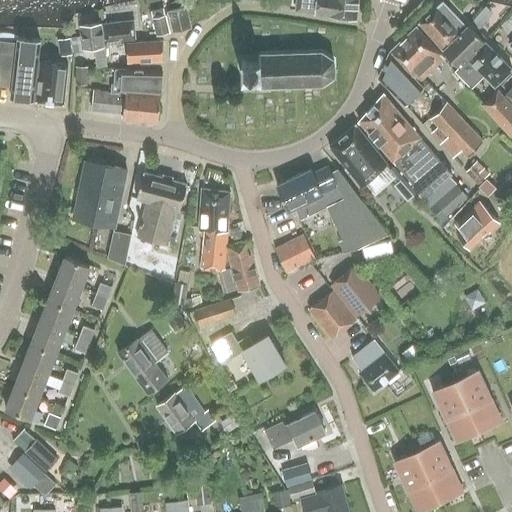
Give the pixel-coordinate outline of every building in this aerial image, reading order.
[(296,0),(295,12),(356,19),(357,0),(296,0)] [(442,50),(450,41),(465,27),(442,2),(418,23),(442,50)] [(173,31),(190,27),(186,8),(169,12),(173,31)] [(152,19),(165,16),(164,9),(151,12),(152,19)] [(156,36),(169,34),(165,16),(152,19),(156,36)] [(105,45),(135,41),(133,20),(102,24),(105,45)] [(104,47),(101,24),(80,26),(81,36),(82,49),(95,48),(97,67),(106,66),(105,54),(104,47)] [(458,67),(484,41),(468,25),(465,27),(451,43),(450,42),(442,50),(445,53),(458,67)] [(409,69),(420,81),(444,58),(416,26),(391,50),(409,69)] [(81,36),(71,37),(72,41),(73,52),(79,51),(83,51),(82,49),(81,36)] [(12,86),(11,98),(33,100),(40,40),(17,38),(17,43),(12,86)] [(60,56),(71,54),(69,38),(58,39),(60,56)] [(0,85),(12,86),(17,43),(0,40),(0,85)] [(129,69),(162,69),(163,41),(127,42),(127,62),(128,62),(129,69)] [(497,83),(511,69),(484,41),(457,69),(473,85),(486,72),(497,83)] [(405,105),(425,86),(420,81),(409,69),(390,50),(378,77),(405,105)] [(246,60),(241,60),(242,80),(259,80),(259,86),(322,84),(333,76),(334,74),(334,60),(332,58),(321,51),(258,53),(258,54),(246,54),(246,60)] [(63,104),(67,64),(40,61),(36,101),(63,104)] [(86,85),(87,66),(76,66),(76,84),(86,85)] [(162,69),(129,69),(115,69),(114,84),(111,83),(110,92),(118,93),(118,91),(122,92),(122,91),(160,94),(162,69)] [(510,135),(511,133),(511,107),(497,90),(482,103),(510,135)] [(118,93),(106,92),(94,91),(92,110),(116,112),(116,109),(123,110),(123,118),(158,122),(160,95),(125,92),(125,98),(121,98),(121,93),(118,93)] [(451,174),(383,94),(358,121),(393,162),(393,161),(413,184),(413,185),(424,198),(451,174)] [(467,157),(482,141),(446,102),(430,118),(439,127),(448,137),(440,144),(452,157),(460,150),(467,157)] [(371,177),(387,163),(355,124),(329,146),(360,185),(370,177),(371,177)] [(439,127),(431,134),(440,144),(448,137),(439,127)] [(114,226),(126,169),(85,161),(73,218),(114,226)] [(476,161),(465,172),(478,185),(489,173),(476,161)] [(311,169),(276,185),(288,210),(295,207),(300,218),(326,206),(347,251),(357,248),(387,234),(337,169),(331,171),(328,166),(313,173),(311,169)] [(179,210),(186,184),(143,173),(136,199),(147,201),(137,237),(166,245),(176,209),(179,210)] [(438,200),(452,187),(456,184),(449,176),(445,179),(430,192),(424,198),(422,200),(429,208),(435,202),(437,201),(438,200)] [(487,180),(480,187),(488,194),(494,187),(487,180)] [(450,212),(467,197),(456,184),(438,200),(450,212)] [(205,228),(227,231),(230,192),(201,188),(198,227),(205,228)] [(489,232),(499,223),(479,202),(454,224),(462,232),(457,236),(469,249),(488,231),(489,232)] [(227,231),(205,228),(201,267),(217,269),(224,269),(227,231)] [(125,263),(131,235),(113,231),(108,257),(125,263)] [(286,272),(314,257),(304,235),(275,250),(286,272)] [(259,284),(248,240),(226,246),(238,290),(237,290),(237,291),(260,285),(260,284),(259,284)] [(57,277),(81,287),(89,265),(65,256),(57,277)] [(356,315),(379,297),(355,266),(331,284),(356,315)] [(224,269),(217,269),(223,293),(235,290),(230,270),(224,269)] [(72,310),(81,287),(57,277),(48,300),(72,310)] [(96,293),(106,297),(111,286),(100,282),(96,293)] [(181,303),(181,308),(192,307),(191,298),(186,299),(188,284),(178,283),(176,283),(176,284),(173,302),(175,302),(181,303)] [(332,338),(356,319),(333,289),(308,309),(332,338)] [(102,310),(106,297),(96,293),(91,305),(102,310)] [(236,315),(231,297),(193,309),(199,326),(236,315)] [(64,331),(72,310),(48,300),(40,321),(64,331)] [(168,322),(178,314),(171,305),(161,312),(168,322)] [(55,353),(64,331),(40,321),(31,344),(55,353)] [(78,337),(89,341),(94,329),(83,325),(78,337)] [(168,353),(150,329),(138,338),(137,338),(118,352),(148,394),(168,380),(155,362),(168,353)] [(237,342),(231,332),(210,344),(222,363),(243,350),(260,378),(284,364),(267,336),(252,344),(247,336),(237,342)] [(85,353),(89,341),(78,337),(74,349),(85,353)] [(374,339),(352,356),(362,370),(359,372),(373,390),(399,370),(384,352),(374,339)] [(47,374),(55,353),(31,344),(23,365),(47,374)] [(409,362),(419,358),(411,347),(402,354),(409,362)] [(458,363),(470,357),(467,350),(455,355),(458,363)] [(456,361),(454,356),(448,359),(450,364),(456,361)] [(43,383),(47,374),(23,365),(14,387),(38,397),(43,383)] [(61,380),(72,384),(77,372),(66,368),(61,380)] [(476,371),(455,381),(478,430),(499,421),(476,371)] [(47,374),(43,383),(58,389),(61,380),(47,374)] [(68,396),(72,384),(61,380),(58,389),(57,392),(68,396)] [(236,387),(233,381),(226,385),(230,391),(236,387)] [(458,440),(478,430),(455,381),(435,391),(458,440)] [(204,412),(185,385),(175,393),(175,392),(156,405),(176,433),(194,420),(201,430),(215,420),(208,409),(204,412)] [(33,409),(38,397),(14,387),(6,409),(37,421),(41,412),(33,409)] [(55,403),(51,413),(59,416),(63,406),(55,403)] [(325,432),(315,411),(284,426),(282,421),(264,430),(273,448),(295,438),(298,444),(325,432)] [(55,429),(60,417),(59,416),(51,413),(49,412),(44,424),(55,429)] [(240,422),(234,412),(221,420),(228,430),(240,422)] [(46,470),(57,458),(37,439),(26,452),(46,470)] [(438,442),(417,452),(440,501),(460,491),(438,442)] [(419,510),(440,501),(417,452),(396,461),(419,510)] [(13,466),(11,467),(32,486),(33,485),(44,473),(24,454),(15,463),(13,466)] [(287,487),(312,478),(306,462),(281,471),(287,487)] [(5,479),(0,484),(0,490),(8,498),(16,489),(5,479)] [(291,498),(314,491),(311,481),(288,487),(291,498)] [(348,511),(341,484),(316,491),(316,493),(301,498),(304,511),(348,511)] [(196,504),(211,502),(209,485),(194,487),(196,504)] [(285,491),(272,494),(275,509),(288,506),(285,491)] [(144,510),(143,492),(131,492),(132,510),(144,510)] [(253,511),(264,508),(261,492),(250,495),(253,511)] [(241,511),(246,511),(253,511),(250,495),(238,497),(241,511)] [(43,511),(54,511),(55,497),(44,497),(44,509),(43,511)] [(177,511),(188,511),(187,500),(176,501),(177,511)] [(166,511),(177,511),(176,501),(166,503),(166,511)]
